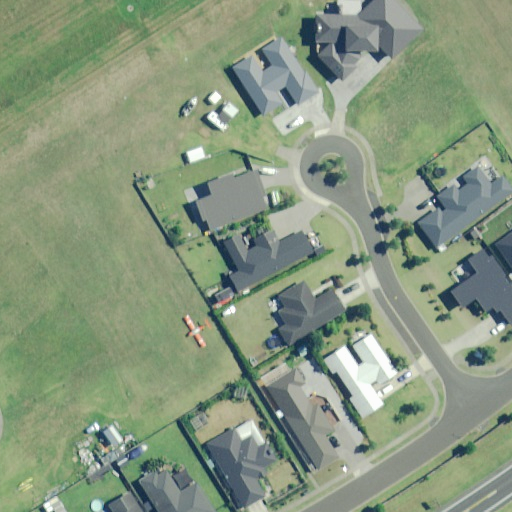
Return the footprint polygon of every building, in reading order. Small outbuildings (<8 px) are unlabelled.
[(489,186),(476,168),(462,178),(467,185),(456,192),(451,186),(436,197),(446,210),(440,215),(436,209),(417,223),(436,249),(511,193),(500,177),(489,186)] [(268,208),(254,171),(230,180),(228,175),(205,184),(209,196),(194,202),(205,232),(268,208)] [(277,243),(271,231),(252,241),(255,247),(245,253),(236,235),(222,242),(237,270),(227,275),(236,293),(312,254),(300,231),(277,243)] [(482,314),(490,308),(497,317),(500,314),(502,316),(510,327),(511,325),(511,292),(481,250),(466,261),(475,273),(449,292),(460,308),(472,300),(482,314)] [(332,284),(310,298),(301,282),(277,297),(284,308),(277,312),(285,325),(278,330),(288,346),(343,312),(332,294),(336,291),(332,284)] [(395,374),(369,335),(351,347),(362,363),(356,368),(342,347),(321,361),(330,374),(334,372),(350,397),(347,399),(360,419),(381,405),(367,385),(374,381),(377,386),(395,374)] [(311,408),(305,399),(281,414),(317,471),(337,459),(323,437),(332,431),(316,405),(311,408)] [(266,478),(265,475),(261,469),(275,461),(264,443),(256,448),(249,437),(239,442),(232,430),(206,445),(243,510),(263,499),(261,494),(266,491),(260,481),(266,478)] [(119,470),(129,465),(123,455),(114,460),(119,470)] [(211,511),(184,470),(170,479),(165,471),(155,478),(152,473),(138,482),(157,511),(211,511)] [(140,511),(129,493),(107,506),(110,511),(140,511)] [(48,500),(40,506),(43,511),(51,511),(54,510),(48,500)]
